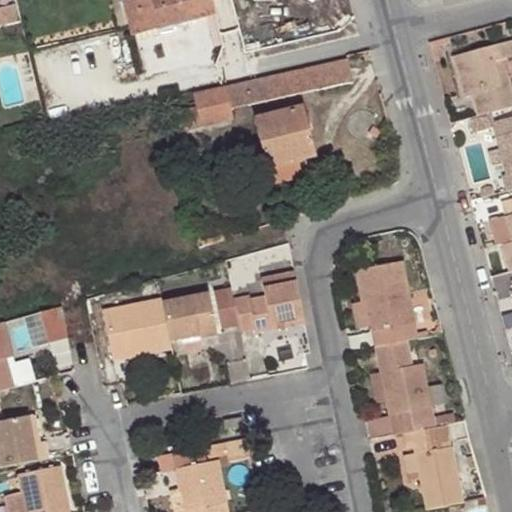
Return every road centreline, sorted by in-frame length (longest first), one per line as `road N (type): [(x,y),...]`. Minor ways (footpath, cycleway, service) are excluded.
road 1 (residential): [(133,511),(112,424),(331,373)]
road 2 (residential): [(331,373),(303,225),(450,189)]
road 3 (residential): [(500,409),(450,189)]
road 4 (residential): [(450,189),(405,21)]
road 5 (residential): [(331,373),(360,511)]
